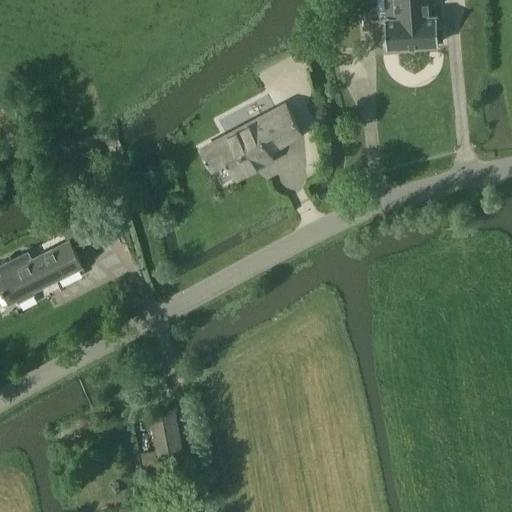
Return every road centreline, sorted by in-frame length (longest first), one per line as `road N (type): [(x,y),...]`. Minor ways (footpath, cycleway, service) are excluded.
road 1 (tertiary): [(0,400),(364,209),(511,168)]
road 2 (track): [(168,310),(106,127)]
